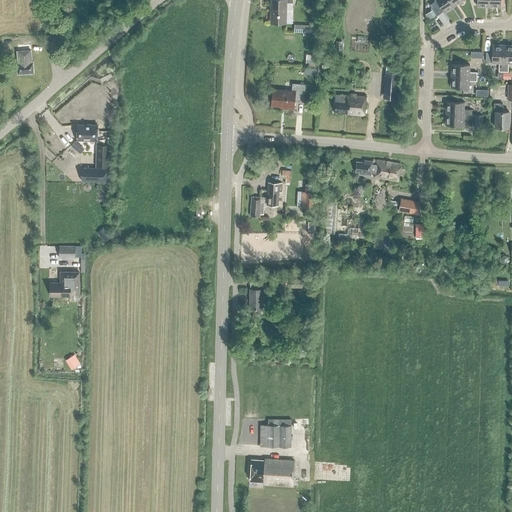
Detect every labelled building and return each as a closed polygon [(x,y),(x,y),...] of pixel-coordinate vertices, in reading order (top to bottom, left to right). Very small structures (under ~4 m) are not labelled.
[(271,0),(271,23),(286,23),(286,3),(292,3),(292,0),(271,0)] [(426,0),(433,11),(438,7),(433,0),(426,0)] [(435,0),(444,13),(454,6),(450,0),(435,0)] [(436,16),(442,12),(438,7),(433,11),(436,16)] [(293,32),(315,33),(315,25),(294,24),(293,32)] [(17,45),(17,51),(18,63),(17,63),(18,74),(34,73),(33,62),(32,62),(30,44),(17,45)] [(504,45),(492,45),(492,63),(499,63),(498,72),(503,72),(504,45)] [(508,64),(511,63),(511,45),(504,45),(503,72),(508,72),(508,64)] [(469,72),(469,65),(451,64),(451,76),(477,77),(477,72),(469,72)] [(400,73),(387,72),(385,98),(398,99),(400,73)] [(469,88),(469,81),(476,81),(477,77),(451,76),(451,88),(469,88)] [(284,107),(284,109),(294,109),(294,101),(303,102),(304,85),(292,84),(292,91),(272,90),(271,106),(284,107)] [(347,115),(363,116),(365,96),(350,94),(350,96),(336,95),(334,112),(347,114),(347,115)] [(471,110),(464,110),(464,102),(446,102),(446,113),(471,114),(471,110)] [(495,128),(509,128),(509,112),(502,112),(502,104),(494,104),(494,112),(495,112),(495,128)] [(463,126),(463,119),(471,119),(471,114),(446,113),(445,125),(463,126)] [(474,128),(482,128),(483,116),(474,115),(474,128)] [(77,140),(97,141),(97,125),(78,125),(77,140)] [(109,167),(109,145),(97,145),(96,166),(109,167)] [(372,161),(364,161),(364,163),(356,162),(355,172),(358,173),(358,175),(370,176),(371,170),(374,171),(373,177),(379,178),(398,181),(401,164),(376,160),(375,164),(372,164),(372,161)] [(81,181),(108,182),(109,169),(82,168),(81,181)] [(284,169),(283,179),(292,180),(293,169),(284,169)] [(62,183),(79,183),(79,176),(62,175),(62,183)] [(250,216),(259,217),(260,214),(262,214),(263,202),(267,202),(267,205),(278,206),(279,192),(281,193),(282,184),(268,183),(267,198),(252,197),(250,216)] [(319,192),(319,185),(305,184),(305,191),(315,192),(319,192)] [(303,208),(314,209),(315,192),(305,191),(304,191),(303,208)] [(400,201),(398,211),(419,215),(421,204),(400,201)] [(75,246),(59,246),(59,257),(75,257),(75,246)] [(79,272),(70,272),(59,272),(59,283),(51,283),(51,296),(71,296),(71,288),(79,288),(79,272)] [(290,279),(290,288),(309,288),(309,278),(290,279)] [(250,289),(249,309),(262,309),(262,307),(271,307),(271,296),(262,296),(262,289),(265,290),(265,282),(250,282),(250,289)] [(293,333),(303,334),(304,323),(293,323),(293,333)] [(72,370),(80,364),(77,359),(69,365),(72,370)] [(267,426),(260,425),(260,447),(289,448),(289,442),(291,442),(291,419),(279,419),(279,420),(268,419),(267,426)] [(251,460),(250,481),(263,482),(263,484),(293,485),(294,461),(261,459),(261,460),(251,460)]
